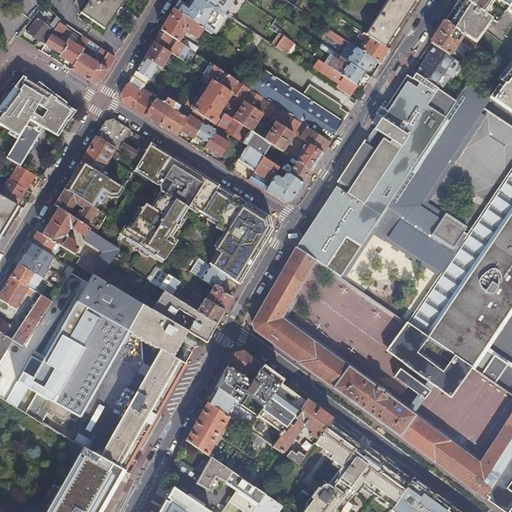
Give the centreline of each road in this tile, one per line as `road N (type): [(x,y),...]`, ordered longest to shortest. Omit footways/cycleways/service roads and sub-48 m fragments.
road 1 (unclassified): [(229,327),(474,511)]
road 2 (residential): [(294,218),(440,0)]
road 3 (residential): [(103,100),(294,218)]
road 4 (residential): [(126,511),(229,327)]
road 5 (residential): [(103,100),(0,267)]
road 6 (residential): [(229,327),(294,218)]
